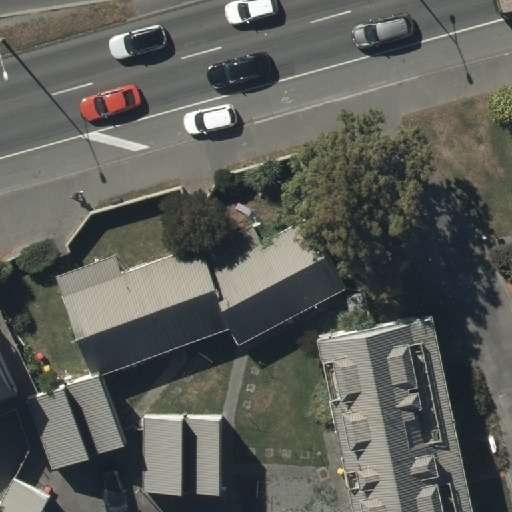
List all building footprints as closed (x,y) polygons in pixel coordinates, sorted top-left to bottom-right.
[(89,376),(29,395),(55,465),(124,440),(100,374),(224,329),(230,345),(345,288),(316,194),(208,247),(122,273),(117,255),(58,273),(89,376)] [(469,511),(428,295),(312,317),(349,511),(469,511)] [(0,400),(18,393),(0,353),(0,400)] [(225,415),(148,413),(148,488),(223,489),(225,415)] [(0,511),(41,511),(48,498),(12,479),(0,502),(0,511)]
